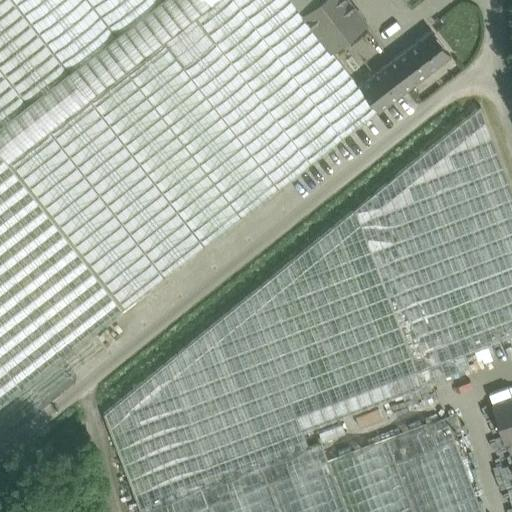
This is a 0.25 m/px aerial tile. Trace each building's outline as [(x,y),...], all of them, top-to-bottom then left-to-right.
[(70,73),(11,0),(0,0),(0,150),(9,162),(90,100),(90,99),(70,73)] [(11,0),(70,73),(163,0),(11,0)] [(163,0),(70,73),(90,99),(218,0),(163,0)] [(218,0),(90,99),(90,100),(205,247),(379,111),(359,86),(331,50),(304,15),(291,0),(218,0)] [(291,0),(304,15),(322,0),(291,0)] [(322,0),(304,15),(331,50),(367,23),(348,0),(322,0)] [(431,30),(385,66),(405,91),(451,56),(431,30)] [(385,66),(359,86),(379,111),(405,91),(385,66)] [(90,100),(9,162),(124,309),(205,247),(90,100)] [(511,188),(481,107),(104,414),(141,510),(142,510),(309,447),(303,431),(433,382),(433,381),(471,367),(465,353),(511,335),(511,188)] [(0,150),(0,361),(22,390),(124,309),(9,162),(0,150)] [(0,406),(22,390),(0,361),(0,406)] [(511,398),(491,405),(504,443),(511,440),(511,398)] [(329,461),(194,511),(482,511),(447,417),(329,461)] [(309,447),(142,510),(142,511),(194,511),(329,461),(321,442),(309,447)]
